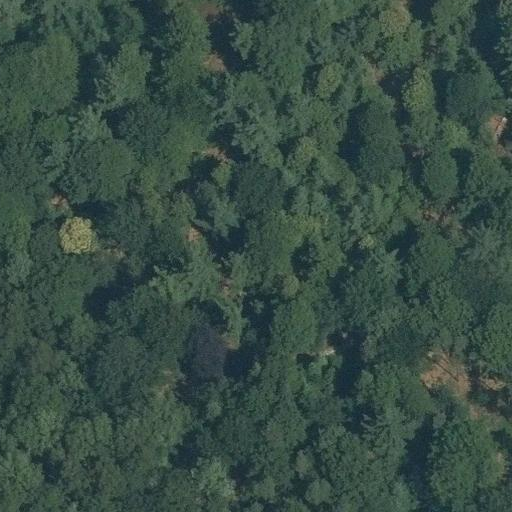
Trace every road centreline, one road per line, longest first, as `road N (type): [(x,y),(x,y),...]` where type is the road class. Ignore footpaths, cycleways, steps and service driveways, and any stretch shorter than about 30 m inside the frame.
road 1 (track): [(178,415),(511,278)]
road 2 (track): [(0,197),(178,415)]
road 3 (track): [(0,486),(178,415)]
